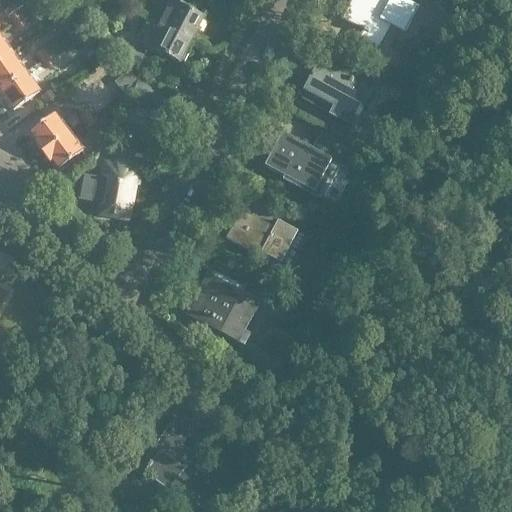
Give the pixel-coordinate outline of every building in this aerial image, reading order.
[(160,25),(191,41),(197,31),(200,32),(205,22),(202,21),(204,18),(187,9),(188,7),(173,0),(172,0),(165,15),(155,10),(150,20),(160,25)] [(353,0),(343,19),(365,31),(364,32),(368,34),(369,33),(374,35),(382,21),(404,32),(417,8),(401,0),(353,0)] [(9,17),(14,25),(21,20),(27,16),(21,8),(16,12),(9,17)] [(186,52),(191,41),(160,25),(150,20),(148,19),(136,42),(147,48),(147,50),(162,58),(163,56),(179,64),(181,62),(183,63),(189,53),(186,52)] [(26,27),(21,20),(14,25),(19,32),(26,27)] [(0,62),(12,55),(0,38),(0,62)] [(125,46),(120,56),(139,66),(144,55),(125,46)] [(41,63),(48,58),(53,54),(48,47),(36,56),(41,63)] [(0,91),(25,74),(12,55),(0,62),(0,91)] [(48,58),(41,63),(46,70),(53,65),(48,58)] [(373,91),(320,63),(306,88),(308,89),(302,101),(330,116),(331,115),(354,127),(373,91)] [(128,71),(127,72),(114,82),(123,93),(137,81),(128,71)] [(39,93),(25,74),(0,91),(0,92),(5,100),(5,103),(9,108),(12,109),(13,111),(24,104),(25,104),(28,102),(28,101),(39,93)] [(165,93),(139,79),(131,93),(157,107),(165,93)] [(55,98),(50,91),(41,97),(45,104),(55,98)] [(106,112),(99,125),(111,131),(123,109),(115,105),(106,112)] [(78,116),(83,124),(91,119),(86,111),(78,116)] [(42,151),(43,152),(69,133),(54,115),(43,123),(40,125),(40,126),(29,134),(36,143),(35,145),(39,150),(42,151)] [(95,126),(91,119),(83,124),(88,131),(95,126)] [(69,133),(43,152),(45,154),(44,157),(48,162),(51,162),(58,171),(69,163),(72,160),(83,152),(69,133)] [(322,155),(282,134),(265,167),(314,193),(331,161),(353,173),(363,154),(331,137),(322,155)] [(114,165),(105,164),(102,182),(101,181),(97,183),(94,199),(97,202),(103,203),(102,212),(110,213),(109,216),(118,218),(119,215),(127,216),(133,185),(138,186),(141,170),(131,168),(130,164),(117,162),(114,165)] [(260,222),(241,212),(226,240),(262,259),(264,255),(281,264),(297,233),(278,222),(271,234),(257,226),(260,222)] [(217,339),(218,339),(220,334),(239,344),(260,303),(238,292),(238,290),(236,289),(235,290),(207,276),(188,311),(198,316),(195,321),(208,328),(206,333),(211,336),(211,337),(212,337),(212,338),(215,340),(216,340),(217,340),(217,339)] [(191,432),(174,420),(145,459),(150,463),(147,466),(148,467),(144,473),(169,492),(176,482),(198,499),(194,504),(204,511),(210,511),(234,480),(214,465),(212,468),(181,446),(191,432)]
